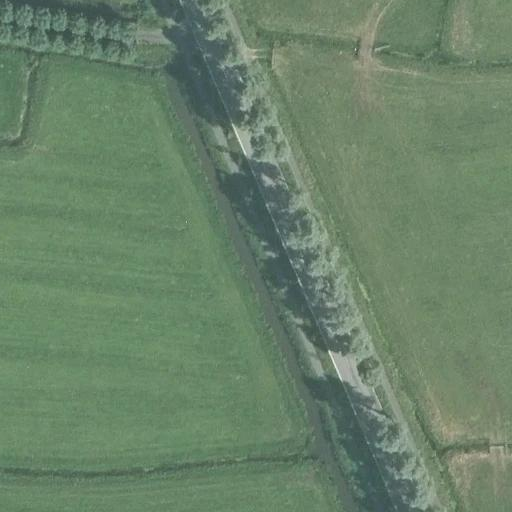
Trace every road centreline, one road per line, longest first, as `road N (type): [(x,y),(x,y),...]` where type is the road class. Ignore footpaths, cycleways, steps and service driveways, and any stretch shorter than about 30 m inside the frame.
road 1 (tertiary): [(412,511),(193,0)]
road 2 (track): [(210,38),(364,71)]
